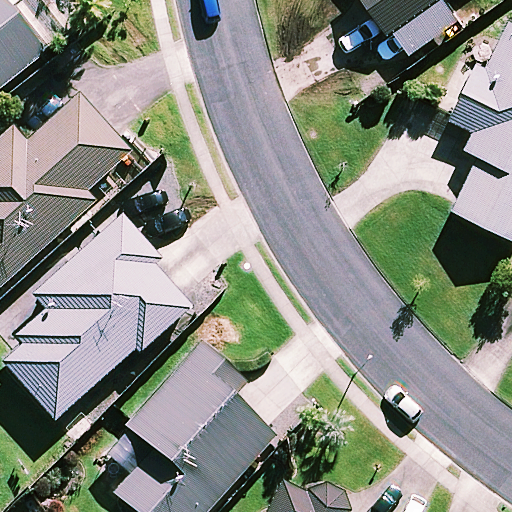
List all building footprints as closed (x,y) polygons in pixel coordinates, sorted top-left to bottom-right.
[(0,99),(88,29),(64,0),(39,0),(12,23),(0,8),(0,99)] [(356,0),(403,66),(457,28),(441,5),(447,0),(356,0)] [(511,26),(491,71),(485,68),(456,129),(488,144),(453,220),(511,246),(511,26)] [(0,293),(98,212),(86,197),(127,163),(80,106),(26,150),(16,139),(0,152),(0,293)] [(162,275),(121,228),(33,306),(48,323),(0,365),(0,371),(52,431),(134,359),(138,363),(189,318),(156,281),(162,275)] [(242,396),(199,356),(124,439),(150,463),(112,505),(118,511),(214,511),(271,451),(228,412),(242,396)] [(343,511),(284,483),(269,511),(343,511)]
